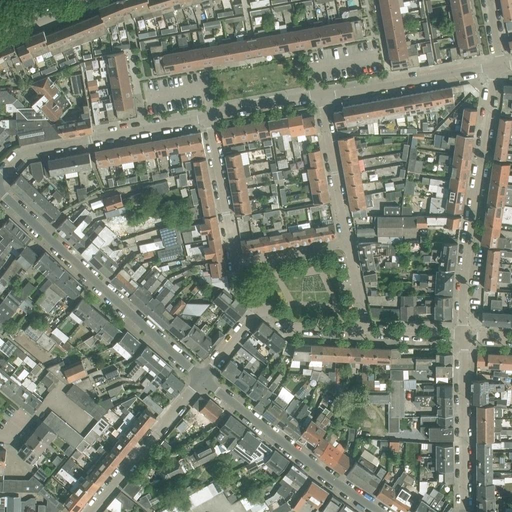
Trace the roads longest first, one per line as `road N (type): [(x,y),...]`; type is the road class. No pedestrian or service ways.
road 1 (residential): [(463,336),(469,237),(500,65)]
road 2 (unclassified): [(0,192),(202,377)]
road 3 (unclassified): [(202,377),(380,511)]
road 4 (residential): [(0,176),(25,151),(208,118)]
road 5 (residential): [(319,94),(500,65)]
road 6 (residential): [(89,511),(202,377)]
road 7 (residential): [(464,511),(463,336)]
road 8 (residential): [(349,243),(319,94)]
road 9 (residential): [(235,263),(208,118)]
road 10 (residential): [(90,427),(53,396),(0,439)]
